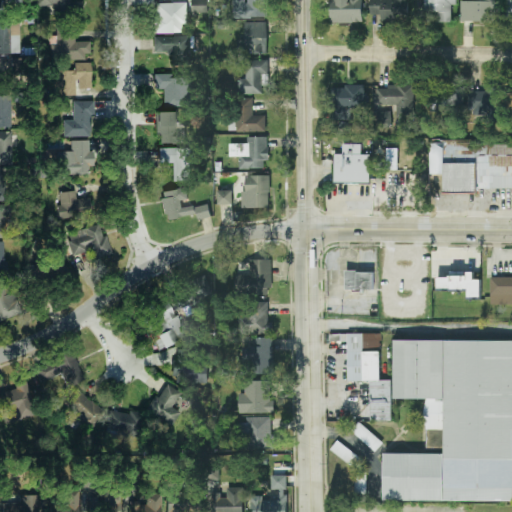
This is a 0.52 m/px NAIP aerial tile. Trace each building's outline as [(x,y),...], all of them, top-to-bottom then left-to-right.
[(69,0),(35,0),(36,6),(54,5),(54,12),(69,12),(69,0)] [(208,14),(208,0),(192,0),(192,14),(208,14)] [(269,18),(268,0),(234,0),(235,18),(269,18)] [(362,0),(332,0),(332,23),(362,24),(362,0)] [(407,0),(369,0),(370,16),(380,15),(380,22),(408,22),(407,0)] [(456,0),(423,0),(423,21),(451,20),(451,5),(456,5),(456,0)] [(501,23),(501,0),(481,0),(481,1),(461,1),(461,22),(501,23)] [(186,2),(154,3),(154,33),(186,33),(186,2)] [(18,21),(0,21),(0,53),(19,53),(18,21)] [(267,54),(267,23),(244,23),(245,54),(267,54)] [(73,41),(73,31),(55,31),(56,35),(49,36),(49,59),(88,57),(87,41),(73,41)] [(172,62),(192,63),(193,36),(154,35),(154,52),(172,53),(172,62)] [(239,79),(239,94),(263,94),(263,75),(268,75),(268,60),(246,60),(246,79),(239,79)] [(91,63),(70,62),(70,67),(61,67),(61,93),(74,93),(74,88),(90,88),(91,63)] [(155,89),(163,89),(163,102),(192,102),(191,74),(155,75),(155,89)] [(368,85),(334,85),(334,120),(352,120),(352,108),(368,108),(368,85)] [(377,105),(396,105),(396,117),(414,117),(415,85),(387,85),(387,88),(377,88),(377,105)] [(502,118),(501,86),(471,87),(472,119),(502,118)] [(426,105),(465,104),(465,87),(425,88),(426,105)] [(0,126),(10,127),(10,94),(0,94),(0,126)] [(266,115),(253,116),(253,97),(237,98),(237,132),(266,132),(266,115)] [(62,136),(92,136),(91,100),(72,101),(72,119),(62,119),(62,136)] [(176,111),(157,112),(157,143),(187,142),(186,122),(176,122),(176,111)] [(392,128),(392,112),(379,111),(378,128),(392,128)] [(0,163),(11,164),(11,131),(0,130),(0,163)] [(267,137),(248,137),(248,144),(238,144),(238,146),(230,146),(230,156),(239,156),(240,169),(268,169),(267,137)] [(64,149),(58,149),(59,174),(91,173),(91,151),(88,151),(88,140),(63,140),(64,149)] [(430,143),(511,144),(511,190),(475,189),(476,192),(441,193),(443,177),(430,176),(430,143)] [(334,153),(343,154),(344,144),(362,144),(362,156),(371,154),(372,184),(333,186),(334,153)] [(197,148),(160,148),(160,163),(172,163),(172,180),(193,180),(193,163),(197,163),(197,148)] [(270,176),(244,176),(244,208),(270,208),(270,176)] [(75,199),(74,190),(57,192),(61,220),(91,216),(89,197),(75,199)] [(233,205),(232,190),(218,191),(218,205),(233,205)] [(165,219),(191,216),(189,199),(163,201),(165,219)] [(0,237),(6,237),(7,223),(14,223),(14,204),(0,204),(0,237)] [(71,256),(91,250),(93,258),(109,253),(100,224),(65,235),(71,256)] [(249,260),(249,272),(238,272),(238,287),(272,286),(272,260),(249,260)] [(474,272),(449,271),(449,278),(439,278),(439,290),(469,291),(469,297),(480,298),(481,280),(474,280),(474,272)] [(345,273),(374,273),(374,290),(344,292),(345,273)] [(178,310),(184,308),(187,316),(203,309),(200,302),(213,297),(207,278),(170,291),(178,310)] [(0,320),(21,311),(8,284),(0,287),(0,320)] [(178,322),(166,299),(146,309),(166,347),(178,340),(170,326),(178,322)] [(238,303),(237,334),(273,335),(273,322),(268,322),(268,305),(238,303)] [(348,335),(381,335),(380,379),(391,380),(392,422),(370,422),(370,382),(347,382),(348,335)] [(243,347),(242,366),(252,367),(251,373),(273,373),(274,338),(252,338),(251,347),(243,347)] [(393,340),(511,340),(511,502),(383,502),(383,455),(425,454),(426,428),(421,416),(426,400),(393,399),(393,340)] [(60,374),(65,386),(83,379),(72,352),(34,368),(40,382),(60,374)] [(207,382),(208,362),(172,361),(172,381),(207,382)] [(274,413),(274,401),(271,401),(271,381),(245,380),(245,394),(239,394),(239,413),(274,413)] [(146,408),(170,426),(180,412),(171,406),(181,393),(166,382),(146,408)] [(35,415),(27,383),(0,390),(0,409),(3,423),(35,415)] [(109,410),(108,431),(140,432),(141,412),(109,410)] [(273,417),(242,417),(241,450),(272,450),(273,417)] [(331,450),(358,470),(364,461),(337,441),(331,450)] [(138,468),(124,468),(125,483),(138,482),(138,468)] [(355,495),(367,496),(367,472),(355,472),(355,495)] [(250,496),(250,511),(287,511),(286,475),(271,476),(272,490),(279,489),(279,500),(263,501),(263,496),(250,496)] [(212,511),(243,511),(243,488),(227,488),(227,497),(212,497),(212,511)] [(166,511),(196,511),(197,492),(167,491),(166,511)] [(29,511),(39,511),(39,495),(16,495),(16,502),(1,503),(0,511),(29,511)] [(134,511),(139,511),(138,511),(159,511),(159,497),(133,498),(134,511)] [(120,510),(119,498),(104,499),(104,511),(120,510)]
